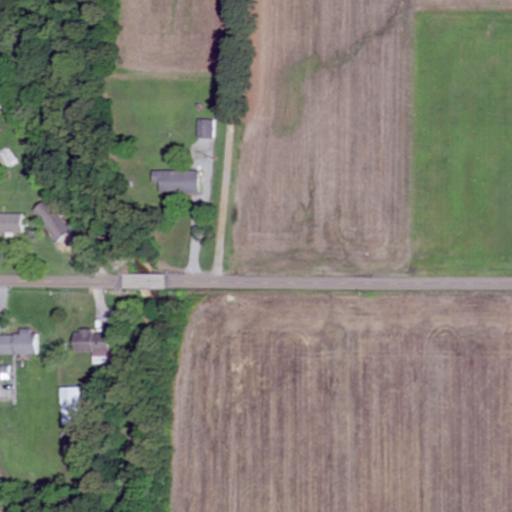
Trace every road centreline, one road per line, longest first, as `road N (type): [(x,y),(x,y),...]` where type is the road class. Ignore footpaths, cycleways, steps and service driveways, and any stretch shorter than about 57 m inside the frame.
road 1 (secondary): [(511,284),(0,281)]
road 2 (residential): [(250,283),(250,0)]
